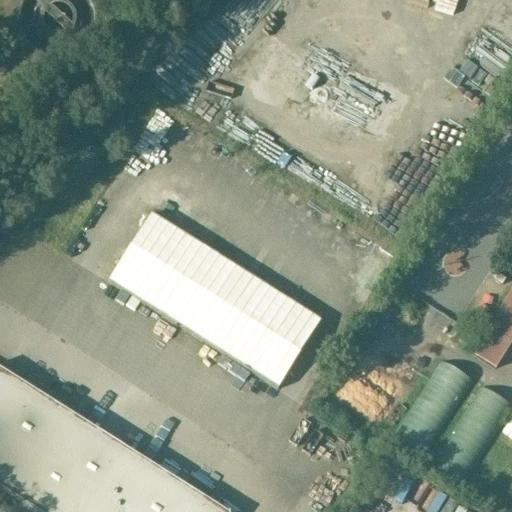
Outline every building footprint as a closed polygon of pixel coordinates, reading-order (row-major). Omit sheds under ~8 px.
[(151,217),(108,283),(277,391),(320,325),(151,217)] [(511,289),(470,354),(494,370),(511,342),(511,289)] [(440,363),(388,444),(420,464),(472,383),(440,363)] [(219,511),(0,373),(0,491),(33,511),(219,511)] [(480,388),(429,469),(460,489),(511,408),(480,388)]
